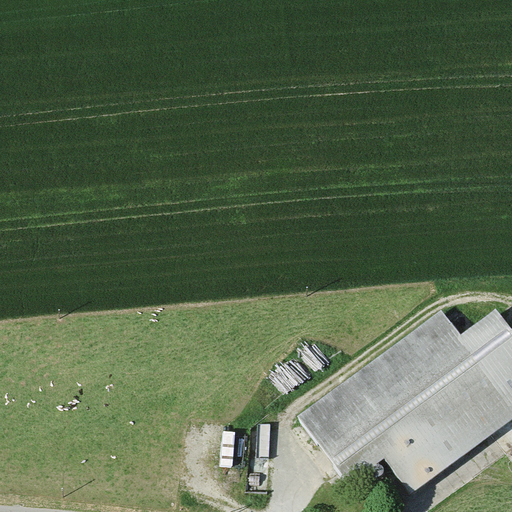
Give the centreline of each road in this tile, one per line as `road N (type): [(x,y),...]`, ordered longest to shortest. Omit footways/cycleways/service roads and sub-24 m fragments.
road 1 (track): [(289,409),(456,292),(511,293)]
road 2 (track): [(250,511),(178,490),(193,425),(230,432)]
